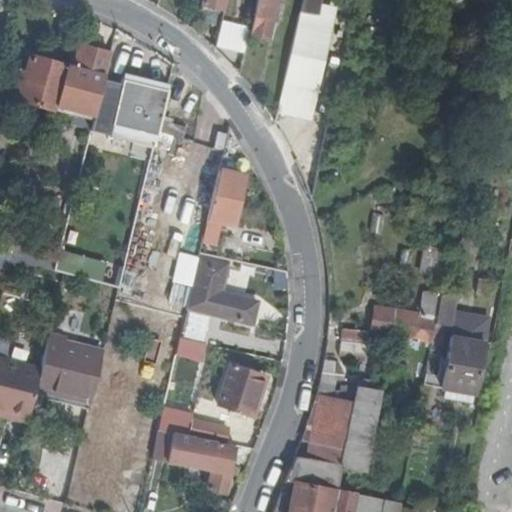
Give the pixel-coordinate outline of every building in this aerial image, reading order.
[(202,0),(201,7),(223,12),(225,0),(202,0)] [(260,0),(252,37),(270,41),(279,0),(260,0)] [(303,0),(301,14),(316,17),(320,0),(303,0)] [(435,0),(429,32),(447,36),(453,6),(454,0),(435,0)] [(341,21),(352,23),(354,13),(343,11),(341,21)] [(215,48),(244,51),(247,24),(218,21),(215,48)] [(336,42),(348,45),(352,23),(341,21),(336,42)] [(95,119),(105,83),(111,57),(80,49),(74,71),(92,75),(91,79),(73,75),(66,72),(56,109),(95,119)] [(66,72),(67,70),(31,60),(19,103),(54,113),(56,109),(66,72)] [(92,75),(74,71),(73,75),(91,79),(92,75)] [(288,71),(278,115),(310,122),(321,78),(288,71)] [(127,78),(125,83),(139,87),(168,94),(169,89),(127,78)] [(91,134),(125,142),(139,87),(125,83),(124,88),(105,83),(95,119),(94,124),(91,134)] [(499,88),(483,85),(474,136),(490,138),(499,88)] [(154,150),(159,132),(168,94),(139,87),(125,142),(154,150)] [(94,124),(95,119),(56,109),(54,113),(94,124)] [(244,180),(219,173),(206,228),(219,231),(221,224),(233,227),(238,207),(244,180)] [(72,206),(58,260),(73,265),(88,211),(72,206)] [(37,269),(54,274),(58,260),(16,249),(12,262),(37,269)] [(425,279),(430,252),(424,250),(419,277),(425,279)] [(449,255),(430,252),(425,279),(443,282),(449,255)] [(12,262),(0,260),(0,271),(9,274),(10,272),(12,262)] [(58,260),(54,274),(65,277),(82,282),(85,268),(73,265),(58,260)] [(191,294),(187,312),(217,318),(220,301),(234,304),(230,321),(254,327),(259,304),(218,295),(225,266),(199,260),(191,294)] [(34,278),(37,269),(12,262),(10,272),(34,278)] [(82,282),(89,284),(93,270),(85,268),(82,282)] [(93,270),(89,284),(119,293),(123,278),(93,270)] [(489,301),(491,284),(479,283),(476,298),(489,301)] [(440,300),(431,346),(431,348),(438,349),(439,343),(442,343),(445,323),(450,324),(455,300),(441,296),(440,300)] [(417,320),(411,352),(415,353),(418,343),(431,346),(440,300),(425,298),(420,321),(417,320)] [(217,318),(230,321),(234,304),(220,301),(217,318)] [(384,339),(389,340),(394,316),(376,313),(371,335),(375,336),(374,344),(383,347),(384,339)] [(394,316),(389,340),(396,342),(396,340),(405,342),(403,351),(411,352),(417,320),(394,316)] [(443,391),(447,392),(474,397),(488,322),(459,317),(454,340),(452,340),(443,391)] [(339,328),(338,354),(364,355),(365,329),(339,328)] [(36,392),(61,400),(73,349),(58,345),(59,339),(50,337),(40,376),(36,392)] [(73,349),(61,400),(91,408),(103,357),(73,349)] [(0,364),(0,393),(22,399),(29,372),(0,364)] [(219,408),(250,419),(264,379),(234,369),(219,408)] [(22,399),(17,417),(29,421),(36,392),(40,376),(29,372),(22,399)] [(361,392),(357,392),(355,402),(376,406),(378,396),(370,394),(372,386),(362,384),(361,392)] [(474,397),(447,392),(446,400),(473,406),(474,397)] [(0,393),(0,412),(17,417),(22,399),(0,393)] [(307,446),(345,455),(354,406),(317,398),(308,425),(301,445),(307,446)] [(376,406),(355,402),(354,406),(345,455),(342,471),(363,475),(376,406)] [(0,412),(0,422),(15,426),(17,417),(0,412)] [(17,417),(15,426),(27,430),(29,421),(17,417)] [(162,420),(159,433),(189,439),(192,426),(162,420)] [(192,426),(189,439),(199,442),(202,426),(192,424),(192,426)] [(199,442),(220,446),(226,447),(229,432),(202,426),(199,442)] [(227,497),(238,450),(226,447),(220,446),(209,493),(227,497)] [(302,470),(340,478),(342,471),(345,455),(307,446),(302,470)] [(274,511),(333,511),(334,508),(337,495),(340,478),(302,470),(292,467),(274,511)] [(162,511),(169,485),(151,481),(144,511),(162,511)] [(356,511),(359,499),(337,495),(334,508),(333,511),(356,511)] [(380,511),(383,503),(359,499),(356,511),(380,511)]
